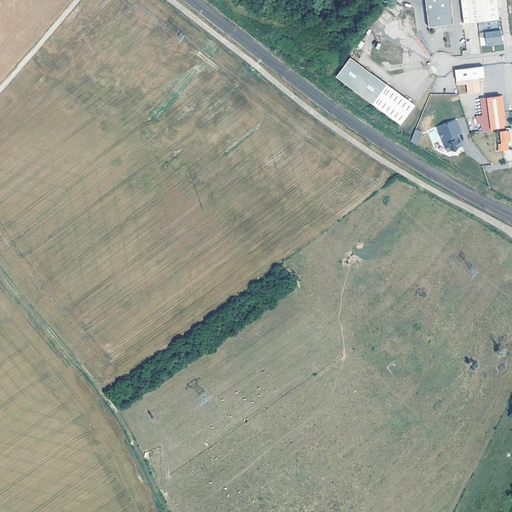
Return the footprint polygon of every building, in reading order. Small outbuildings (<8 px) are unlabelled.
[(450,0),(424,0),(427,26),(453,23),(450,0)] [(495,0),(460,0),(463,22),(498,18),(495,0)] [(409,17),(388,2),(358,43),(380,58),(409,17)] [(484,31),(485,36),(486,41),(491,41),(491,42),(493,42),(493,41),(500,40),(499,29),(484,31)] [(372,103),(386,84),(351,58),(337,77),(372,103)] [(483,65),(455,69),(457,84),(467,83),(468,92),(480,91),(479,76),(484,76),(483,65)] [(408,100),(386,84),(372,103),(401,125),(416,105),(410,101),(408,100)] [(480,114),(482,129),(504,126),(504,123),(504,121),(506,120),(505,113),(503,113),(503,111),(505,111),(503,94),(487,96),(480,97),(483,114),(480,114)] [(455,121),(437,130),(445,146),(446,146),(449,153),(453,152),(457,152),(459,148),(463,147),(457,135),(461,133),(455,121)] [(415,129),(410,142),(417,145),(422,132),(415,129)] [(511,129),(501,130),(502,142),(499,143),(499,149),(508,149),(507,140),(511,139),(511,129)]
